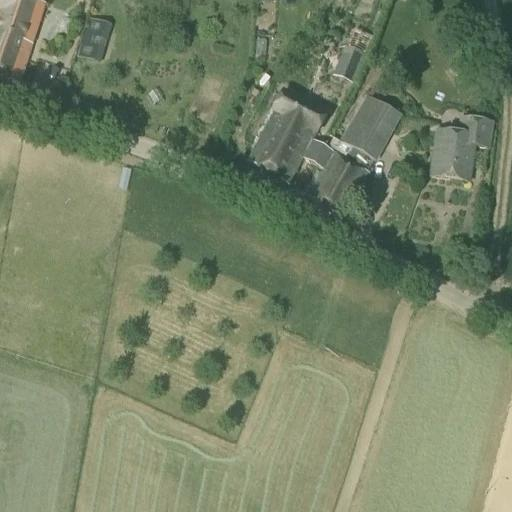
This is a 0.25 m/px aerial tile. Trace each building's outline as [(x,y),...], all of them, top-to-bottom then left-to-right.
[(4,50),(0,49),(0,79),(19,86),(44,6),(24,0),(9,0),(5,14),(11,16),(6,31),(9,33),(4,50)] [(5,14),(9,0),(0,0),(0,49),(4,50),(9,33),(6,31),(11,16),(5,14)] [(99,65),(114,15),(92,8),(77,59),(99,65)] [(373,40),(354,32),(348,45),(367,54),(373,40)] [(368,175),(307,142),(320,116),(282,95),(246,163),(284,183),(297,159),(321,172),(306,199),(344,220),(368,175)] [(375,164),(400,118),(363,99),(338,144),(375,164)] [(487,151),(490,126),(460,122),(458,137),(436,134),(430,181),(462,184),(464,170),(469,171),(472,150),(487,151)]
